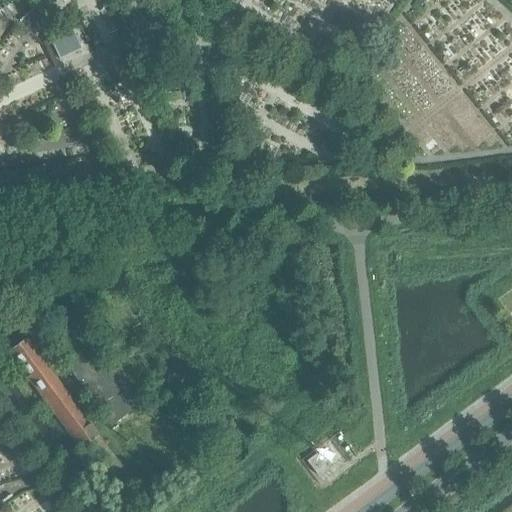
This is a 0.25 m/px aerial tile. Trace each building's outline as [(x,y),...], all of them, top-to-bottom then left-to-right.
[(73,31),(52,41),(60,59),(81,50),(73,31)] [(44,335),(110,426),(140,405),(139,404),(152,395),(123,356),(111,365),(101,351),(117,340),(105,325),(89,336),(73,313),(44,335)] [(8,351),(79,449),(98,435),(26,337),(8,351)] [(98,435),(79,449),(102,480),(121,466),(98,435)] [(309,462),(321,478),(331,471),(319,455),(309,462)]
